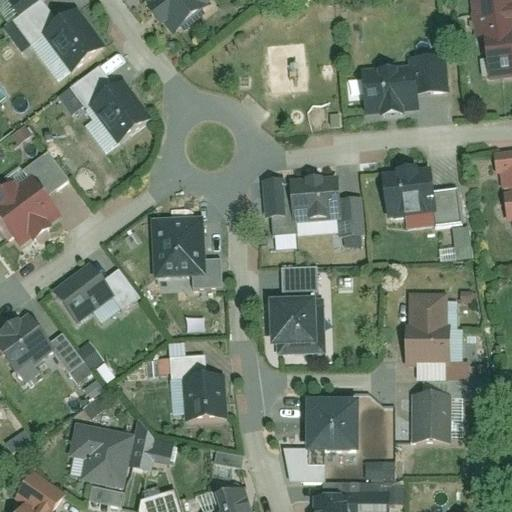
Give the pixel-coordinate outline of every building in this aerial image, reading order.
[(41,0),(8,0),(5,3),(18,19),(41,1),(41,0)] [(141,0),(173,37),(207,8),(200,0),(141,0)] [(488,83),(511,80),(511,0),(486,0),(471,2),(476,41),(483,40),(488,83)] [(58,23),(41,1),(18,19),(11,24),(28,46),(42,35),(58,23)] [(58,23),(42,35),(72,74),(106,48),(76,9),(58,23)] [(413,66),(416,97),(451,93),(447,57),(412,61),(413,66)] [(363,119),(418,113),(416,97),(413,66),(358,72),(363,119)] [(88,107),(113,87),(99,69),(58,100),(73,118),(88,107)] [(120,148),(153,123),(120,82),(113,87),(88,107),(120,148)] [(10,138),(18,148),(34,136),(26,126),(10,138)] [(30,180),(46,200),(69,182),(47,153),(24,171),(30,180)] [(507,187),(511,185),(511,153),(493,156),(497,188),(507,187)] [(430,172),(383,176),(387,220),(434,215),(432,194),(430,172)] [(335,179),(289,184),(293,227),(339,222),(337,203),(335,179)] [(0,229),(19,253),(62,220),(46,200),(30,180),(0,203),(0,229)] [(460,192),(432,194),(434,215),(435,229),(464,226),(460,192)] [(361,201),(337,203),(339,222),(341,240),(365,238),(361,201)] [(151,222),(153,280),(192,278),(205,278),(204,262),(203,220),(151,222)] [(472,231),(455,232),(458,263),(475,261),(472,231)] [(221,261),(204,262),(205,278),(192,278),(193,290),(222,289),(221,261)] [(51,291),(77,325),(113,298),(102,283),(87,263),(51,291)] [(283,270),(284,297),(318,296),(317,269),(283,270)] [(118,271),(102,283),(113,298),(124,311),(139,299),(118,271)] [(404,328),(404,366),(451,367),(451,329),(446,329),(447,295),(409,295),(409,328),(404,328)] [(327,354),(325,300),(267,302),(269,348),(277,348),(278,356),(327,354)] [(26,316),(0,335),(0,355),(18,379),(54,353),(49,346),(26,316)] [(63,336),(49,346),(54,353),(79,386),(93,375),(90,371),(76,353),(63,336)] [(76,353),(90,371),(104,361),(90,343),(76,353)] [(182,381),(207,380),(206,358),(169,359),(170,381),(182,381)] [(184,423),(227,421),(226,379),(207,380),(182,381),(184,423)] [(412,398),(412,447),(450,447),(450,398),(412,398)] [(100,399),(83,412),(92,423),(108,410),(100,399)] [(305,455),(353,456),(353,402),(305,402),(305,455)] [(80,484),(122,491),(127,467),(132,436),(75,426),(69,459),(84,462),(80,484)] [(151,440),(132,436),(127,467),(145,471),(151,440)] [(215,465),(242,470),(245,459),(217,454),(215,465)] [(367,462),(367,480),(393,480),(393,462),(367,462)] [(55,511),(66,497),(33,473),(13,502),(21,508),(18,511),(55,511)] [(251,511),(244,490),(212,500),(215,511),(251,511)] [(180,511),(174,493),(138,503),(136,511),(180,511)] [(312,511),(350,511),(351,498),(313,498),(312,511)] [(389,511),(389,498),(351,498),(350,511),(389,511)]
